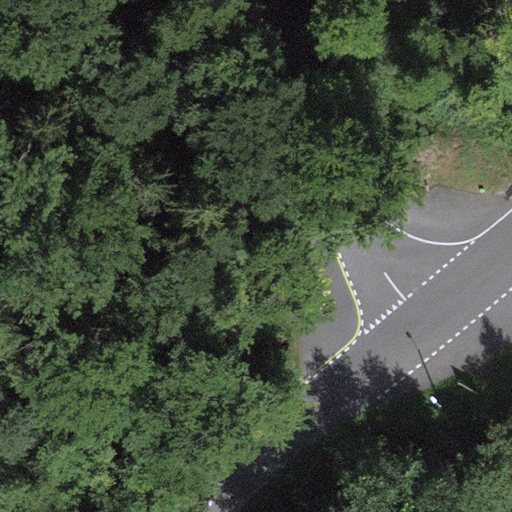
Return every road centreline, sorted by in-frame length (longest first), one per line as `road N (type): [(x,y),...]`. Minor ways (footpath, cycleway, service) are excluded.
road 1 (unclassified): [(252,0),(313,187),(425,320)]
road 2 (tertiary): [(425,320),(201,511)]
